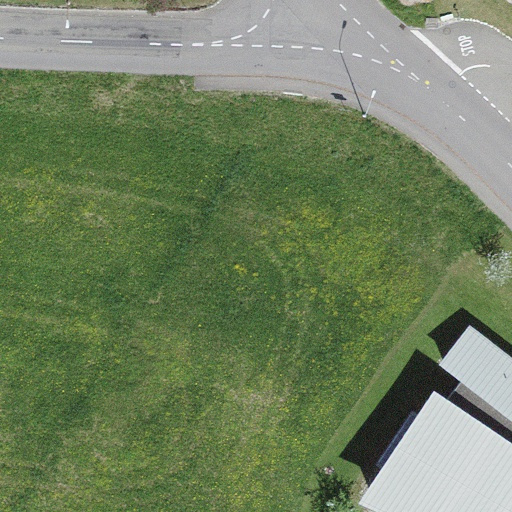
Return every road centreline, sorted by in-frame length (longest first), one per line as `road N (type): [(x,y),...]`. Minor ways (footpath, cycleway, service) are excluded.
road 1 (tertiary): [(0,34),(219,42),(280,25),(324,0)]
road 2 (tertiary): [(511,168),(337,0)]
